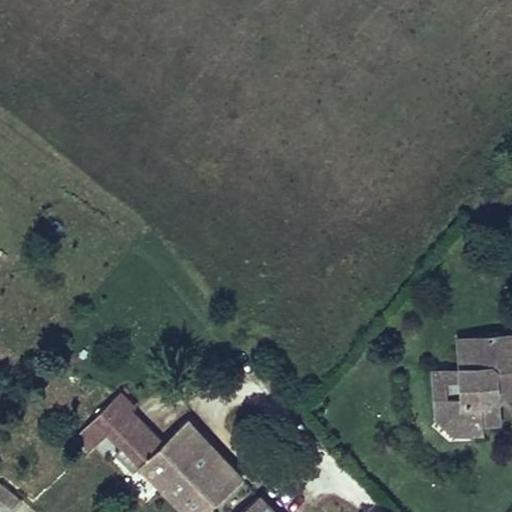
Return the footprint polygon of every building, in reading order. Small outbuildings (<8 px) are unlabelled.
[(511,344),(450,348),(452,378),(453,393),(437,394),(438,411),(426,411),(429,431),(447,445),(477,442),(476,431),(490,431),(489,415),(482,408),(491,399),(498,405),(511,404),(511,344)] [(424,380),(426,411),(438,411),(437,394),(453,393),(452,378),(424,380)] [(93,417),(108,433),(132,410),(117,394),(93,417)] [(489,415),(498,405),(491,399),(482,408),(489,415)] [(134,467),(175,511),(203,511),(237,481),(225,468),(182,422),(134,467)] [(3,486),(0,489),(0,503),(9,511),(19,501),(3,486)] [(269,511),(258,500),(245,511),(269,511)]
